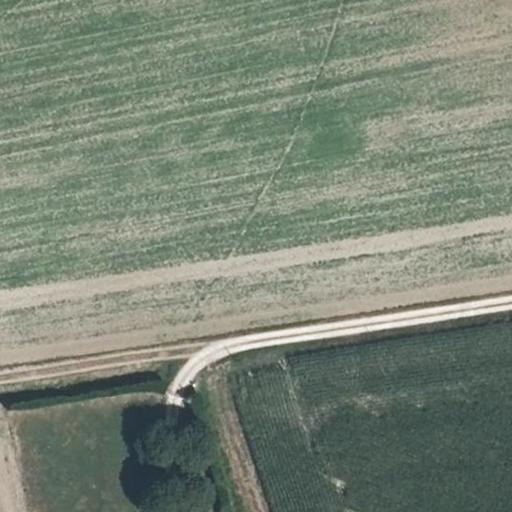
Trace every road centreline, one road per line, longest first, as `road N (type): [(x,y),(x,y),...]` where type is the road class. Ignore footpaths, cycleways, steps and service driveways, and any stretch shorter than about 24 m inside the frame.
road 1 (track): [(511,306),(217,353)]
road 2 (track): [(217,353),(0,381)]
